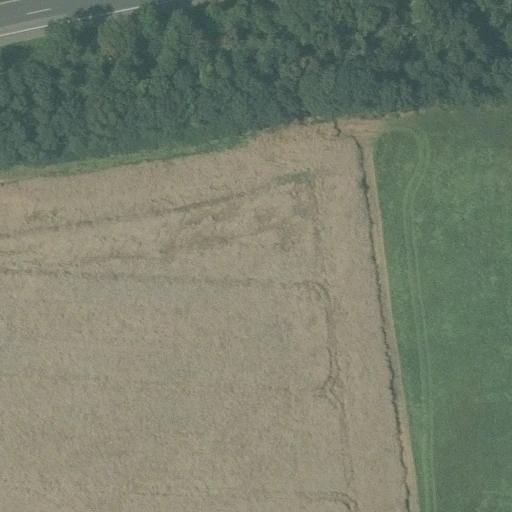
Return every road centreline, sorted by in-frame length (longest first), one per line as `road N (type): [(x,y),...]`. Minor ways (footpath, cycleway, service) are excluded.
road 1 (track): [(0,177),(228,140)]
road 2 (motorway): [(0,28),(137,0)]
